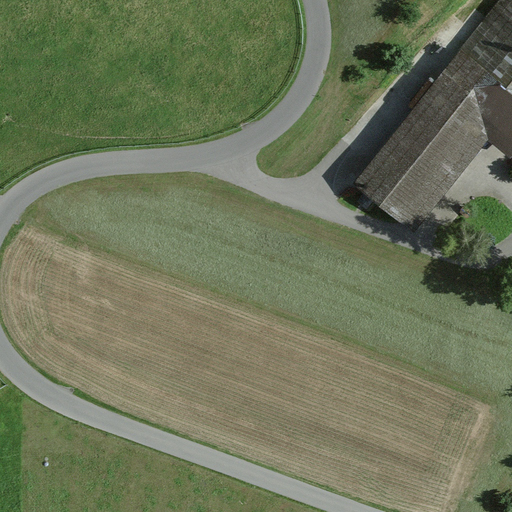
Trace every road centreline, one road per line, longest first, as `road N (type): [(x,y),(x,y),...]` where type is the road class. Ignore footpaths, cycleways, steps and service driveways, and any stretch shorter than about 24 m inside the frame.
road 1 (unclassified): [(314,0),(312,72),(267,129),(176,160),(55,175),(30,188),(0,221)]
road 2 (unclassified): [(0,349),(58,400),(357,511)]
road 3 (track): [(511,249),(452,258),(270,187),(219,150)]
